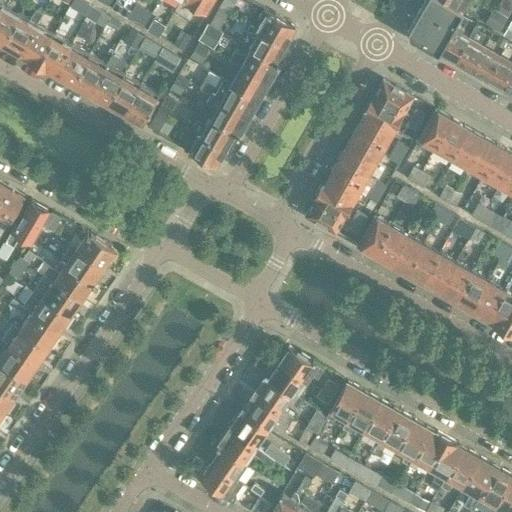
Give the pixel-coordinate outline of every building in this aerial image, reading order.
[(88,15),(94,5),(85,0),(71,0),(70,3),(69,4),(88,15)] [(127,16),(132,8),(117,0),(115,0),(112,6),(127,16)] [(201,0),(197,7),(206,12),(212,0),(201,0)] [(237,0),(223,0),(220,6),(229,11),(230,12),(237,0)] [(409,35),(438,52),(460,13),(462,10),(455,6),(443,0),(424,0),(407,30),(409,35)] [(443,0),(455,6),(462,10),(465,12),(472,0),(443,0)] [(152,10),(136,1),(132,8),(127,16),(143,26),(152,10)] [(0,5),(0,40),(2,42),(19,12),(2,2),(0,5)] [(111,15),(94,5),(88,15),(105,25),(106,23),(111,15)] [(229,11),(220,6),(210,23),(219,29),(229,11)] [(257,28),(285,43),(296,25),(264,6),(259,15),(263,17),(257,28)] [(20,52),(37,22),(43,12),(42,11),(43,9),(38,7),(37,8),(35,8),(30,18),(19,12),(2,42),(20,52)] [(438,52),(453,61),(467,37),(459,33),(468,17),(460,13),(438,52)] [(122,22),(111,15),(106,23),(117,29),(122,22)] [(167,24),(155,17),(148,28),(160,36),(167,24)] [(20,52),(37,62),(54,32),(37,22),(20,52)] [(219,29),(210,23),(208,22),(198,39),(213,48),(223,31),(219,29)] [(255,36),(250,45),(279,62),(280,60),(279,59),(285,48),(283,47),(285,43),(257,28),(250,24),(246,31),(255,36)] [(467,37),(453,61),(470,71),(483,47),(479,44),(485,33),(474,26),(467,37)] [(146,36),(129,27),(122,42),(138,50),(139,47),(146,36)] [(191,35),(181,29),(172,43),(182,49),(191,35)] [(37,62),(55,72),(72,42),(54,32),(37,62)] [(162,46),(146,36),(139,47),(156,57),(162,46)] [(210,48),(198,41),(189,56),(201,63),(210,48)] [(55,72),(72,81),(89,52),(72,42),(55,72)] [(230,57),(241,63),(269,79),(279,62),(250,45),(249,46),(250,47),(246,55),(235,49),(230,57)] [(180,56),(162,46),(156,57),(154,61),(172,71),(180,56)] [(470,71),(485,80),(499,56),(483,47),(470,71)] [(72,81),(89,91),(106,62),(89,52),(72,81)] [(89,91),(107,102),(124,72),(115,67),(120,57),(112,52),(106,62),(89,91)] [(485,80),(501,89),(511,70),(511,63),(499,56),(485,80)] [(241,63),(231,80),(259,96),(269,79),(241,63)] [(511,70),(501,89),(511,94),(511,70)] [(107,102),(124,112),(141,82),(124,72),(107,102)] [(190,80),(179,73),(170,88),(181,94),(190,80)] [(383,77),(374,94),(404,111),(413,95),(383,77)] [(231,80),(221,98),(249,114),(259,96),(231,80)] [(141,82),(124,112),(142,122),(159,92),(141,82)] [(211,114),(211,115),(240,131),(249,114),(221,98),(212,93),(207,101),(217,106),(212,114),(211,114)] [(167,95),(166,94),(158,108),(170,114),(177,101),(167,95)] [(369,96),(362,109),(395,127),(404,111),(374,94),(372,97),(369,96)] [(416,107),(411,116),(420,122),(430,105),(419,99),(415,106),(416,107)] [(418,138),(435,148),(452,118),(435,108),(418,138)] [(364,111),(355,127),(385,144),(395,127),(362,109),(361,110),(364,111)] [(198,130),(198,131),(226,147),(229,143),(231,144),(237,133),(238,134),(240,131),(211,115),(205,123),(197,118),(192,126),(198,130)] [(411,116),(406,124),(416,130),(420,122),(411,116)] [(435,148),(450,157),(468,127),(452,118),(435,148)] [(385,144),(355,127),(343,148),(358,157),(361,152),(376,160),(385,144)] [(450,157),(467,166),(484,136),(468,127),(450,157)] [(226,147),(198,131),(193,141),(188,138),(184,146),(216,165),(226,147)] [(467,166),(483,175),(500,145),(484,136),(467,166)] [(397,140),(393,149),(403,155),(408,147),(397,140)] [(483,175),(499,184),(511,161),(511,152),(500,145),(483,175)] [(375,178),(368,174),(376,160),(361,152),(358,157),(343,148),(333,165),(363,182),(371,186),(375,178)] [(393,149),(388,157),(399,163),(403,155),(393,149)] [(511,161),(499,184),(511,191),(511,161)] [(363,182),(333,165),(325,180),(322,179),(322,180),(354,198),(358,190),(366,195),(371,186),(363,182)] [(421,171),(413,166),(407,178),(415,182),(421,171)] [(430,176),(421,171),(415,182),(423,187),(430,176)] [(376,178),(375,178),(371,186),(381,193),(386,184),(376,178)] [(317,194),(315,198),(345,214),(354,198),(322,180),(314,192),(317,194)] [(6,183),(0,193),(0,233),(23,193),(6,183)] [(410,189),(403,185),(396,196),(404,200),(410,189)] [(453,189),(445,185),(439,196),(447,200),(453,189)] [(371,186),(366,195),(377,201),(381,193),(371,186)] [(419,194),(410,189),(404,200),(412,205),(419,194)] [(462,194),(453,189),(447,200),(455,205),(462,194)] [(0,244),(0,254),(5,258),(19,232),(30,239),(47,207),(30,197),(18,219),(16,218),(5,238),(4,238),(0,244)] [(345,214),(315,198),(306,214),(335,231),(345,214)] [(443,208),(435,203),(428,214),(436,219),(443,208)] [(485,208),(478,203),(471,214),(479,219),(485,208)] [(451,212),(443,208),(436,219),(444,223),(451,212)] [(502,217),(485,208),(479,219),(495,228),(502,217)] [(357,211),(352,219),(362,224),(366,216),(357,211)] [(357,243),(374,253),(391,223),(374,214),(357,243)] [(511,236),(511,222),(502,217),(495,228),(511,237),(511,236)] [(352,219),(348,227),(357,232),(362,224),(352,219)] [(475,226),(467,222),(460,233),(469,237),(475,226)] [(374,253),(390,262),(407,232),(391,223),(374,253)] [(483,231),(475,226),(469,237),(477,242),(483,231)] [(82,237),(76,245),(104,265),(115,248),(90,231),(90,232),(87,229),(86,230),(83,227),(78,234),(82,237)] [(390,262),(406,272),(424,242),(407,232),(390,262)] [(508,245),(499,240),(493,251),(501,256),(508,245)] [(406,272),(423,281),(440,251),(424,242),(406,272)] [(76,245),(65,262),(93,281),(104,265),(76,245)] [(511,256),(511,247),(508,245),(501,256),(509,261),(511,256)] [(29,261),(32,263),(37,255),(28,249),(23,256),(29,261)] [(423,281),(439,290),(456,260),(440,251),(423,281)] [(21,255),(10,270),(19,276),(29,261),(23,256),(21,255)] [(32,263),(53,278),(81,297),(93,281),(65,262),(59,270),(37,255),(32,263)] [(439,290),(455,299),(472,269),(456,260),(439,290)] [(455,299),(471,309),(488,279),(472,269),(455,299)] [(53,278),(42,294),(70,313),(81,297),(53,278)] [(471,309),(487,318),(504,288),(488,279),(471,309)] [(22,304),(31,310),(59,330),(70,313),(42,294),(33,287),(22,304)] [(493,324),(502,329),(511,311),(511,292),(504,288),(487,318),(494,322),(493,324)] [(27,316),(20,326),(48,345),(59,330),(31,310),(22,304),(13,297),(9,303),(27,316)] [(511,311),(502,329),(511,334),(511,333),(511,311)] [(2,337),(9,342),(37,362),(48,345),(20,326),(12,321),(2,337)] [(9,342),(0,355),(0,360),(26,378),(37,362),(9,342)] [(288,344),(278,359),(307,377),(313,370),(318,373),(323,364),(312,358),(312,359),(301,351),(300,352),(288,344)] [(264,372),(293,392),(304,376),(307,378),(307,377),(278,359),(275,363),(273,361),(265,372),(264,372)] [(0,360),(0,383),(15,394),(26,378),(0,360)] [(264,372),(253,388),(281,407),(292,392),(293,393),(293,392),(264,372)] [(332,423),(338,413),(347,418),(364,388),(347,379),(324,419),(332,423)] [(0,407),(4,410),(15,394),(0,383),(0,407)] [(325,383),(321,389),(331,395),(335,390),(325,383)] [(268,426),(270,423),(283,431),(294,415),(281,407),(253,388),(240,407),(268,426)] [(350,431),(355,423),(363,427),(380,398),(364,388),(347,418),(342,426),(350,431)] [(331,395),(321,389),(317,395),(327,402),(331,395)] [(363,427),(380,437),(397,407),(380,398),(363,427)] [(240,407),(227,426),(255,445),(268,426),(240,407)] [(380,437),(376,444),(383,448),(387,441),(397,447),(414,417),(397,407),(380,437)] [(406,452),(402,460),(409,464),(413,456),(430,427),(414,417),(397,447),(406,452)] [(255,445),(227,426),(216,441),(245,460),(251,450),(271,464),(275,458),(255,445)] [(430,427),(413,456),(409,464),(416,467),(420,460),(430,466),(447,436),(430,427)] [(322,453),(328,443),(315,435),(308,445),(322,453)] [(447,436),(430,466),(438,470),(430,485),(438,490),(441,484),(463,446),(447,436)] [(211,456),(209,460),(237,479),(238,478),(235,477),(246,461),(245,460),(216,441),(215,443),(216,443),(209,454),(211,456)] [(448,489),(454,479),(463,485),(480,455),(463,446),(441,484),(448,489)] [(335,447),(329,457),(342,465),(348,454),(335,447)] [(348,454),(342,465),(359,474),(365,464),(348,454)] [(480,455),(463,485),(472,490),(462,506),(470,510),(479,494),(496,465),(480,455)] [(237,479),(209,460),(197,476),(210,485),(211,484),(224,494),(225,493),(232,498),(236,490),(231,487),(237,479)] [(359,474),(376,484),(382,474),(365,464),(359,474)] [(480,509),(486,498),(496,503),(511,475),(511,473),(496,465),(479,494),(473,505),(480,509)] [(292,511),(299,501),(304,492),(312,479),(305,475),(296,491),(294,490),(291,496),(282,491),(270,511),(292,511)] [(511,511),(511,475),(496,503),(510,511),(511,511)] [(349,491),(365,500),(371,490),(355,480),(349,491)] [(250,487),(260,495),(269,500),(274,493),(265,487),(264,489),(254,482),(250,487)] [(371,490),(365,500),(382,510),(388,499),(371,490)] [(314,511),(316,510),(321,501),(304,492),(299,501),(292,511),(314,511)] [(269,500),(260,495),(251,508),(258,511),(265,511),(272,502),(269,500)] [(336,511),(341,504),(343,500),(335,495),(325,511),(318,511),(316,510),(314,511),(336,511)]
